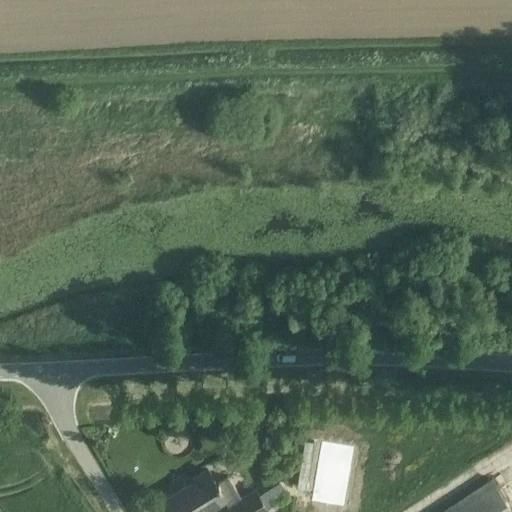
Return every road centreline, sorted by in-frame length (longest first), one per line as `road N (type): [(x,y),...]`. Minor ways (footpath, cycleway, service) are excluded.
road 1 (unclassified): [(511,364),(323,358),(54,370)]
road 2 (unclassified): [(119,511),(65,426),(54,370)]
